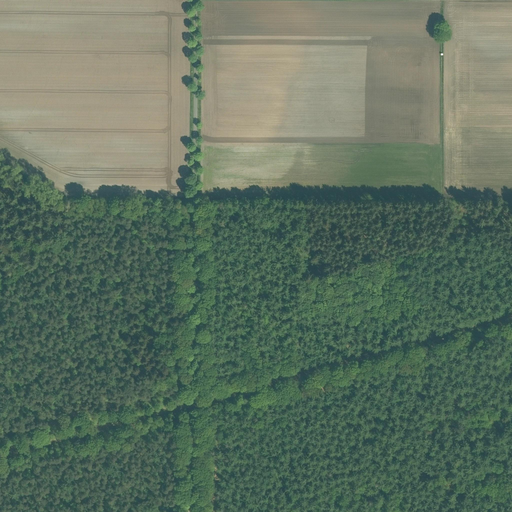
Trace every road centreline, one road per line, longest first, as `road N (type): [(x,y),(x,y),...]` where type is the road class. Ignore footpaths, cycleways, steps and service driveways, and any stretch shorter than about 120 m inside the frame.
road 1 (track): [(511,314),(0,454)]
road 2 (unclassified): [(193,0),(191,511)]
